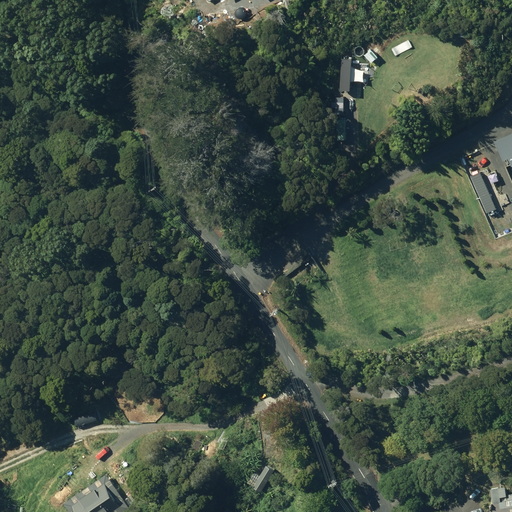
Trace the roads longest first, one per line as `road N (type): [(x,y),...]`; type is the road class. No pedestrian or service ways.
road 1 (residential): [(303,373),(144,128),(126,0)]
road 2 (unknown): [(252,289),(353,202),(511,105)]
road 3 (unclassified): [(303,373),(362,393),(404,391),(511,364)]
road 4 (residential): [(367,511),(303,373)]
